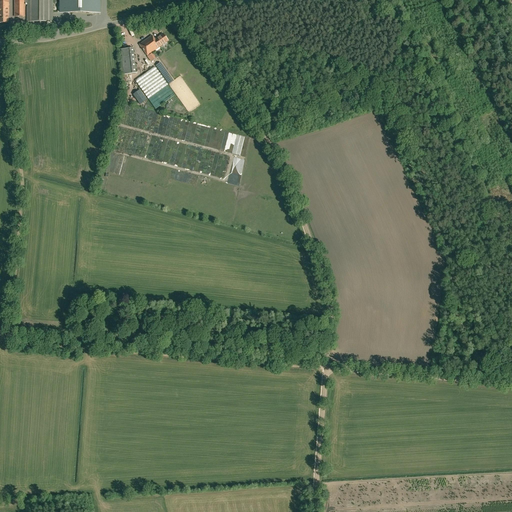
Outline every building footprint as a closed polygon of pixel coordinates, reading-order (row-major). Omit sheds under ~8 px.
[(0,0),(0,22),(8,23),(8,16),(9,16),(8,0),(0,0)] [(14,0),(14,17),(24,17),(24,2),(27,2),(27,22),(52,22),(52,0),(14,0)] [(59,0),(60,15),(99,15),(99,0),(59,0)] [(156,38),(162,45),(168,41),(163,33),(156,38)] [(162,45),(156,38),(155,39),(152,35),(139,45),(147,56),(162,45)] [(155,67),(135,81),(148,99),(168,85),(155,67)] [(147,99),(140,89),(133,94),(140,104),(147,99)]
